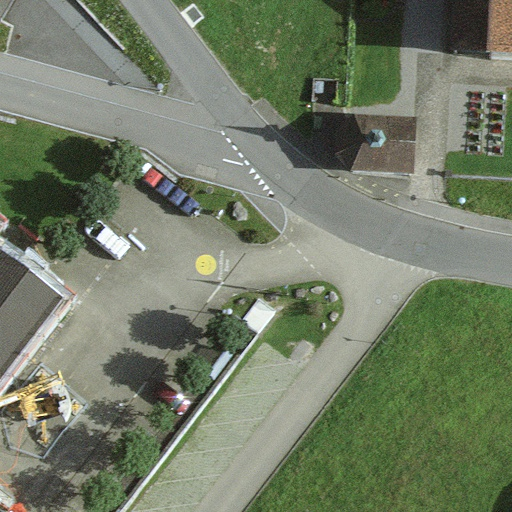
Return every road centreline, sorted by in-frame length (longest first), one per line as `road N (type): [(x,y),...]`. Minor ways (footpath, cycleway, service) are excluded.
road 1 (residential): [(217,511),(418,240)]
road 2 (residential): [(271,159),(213,160),(0,89)]
road 3 (unclassified): [(271,159),(147,0)]
road 4 (unclassified): [(418,240),(295,182),(271,159)]
